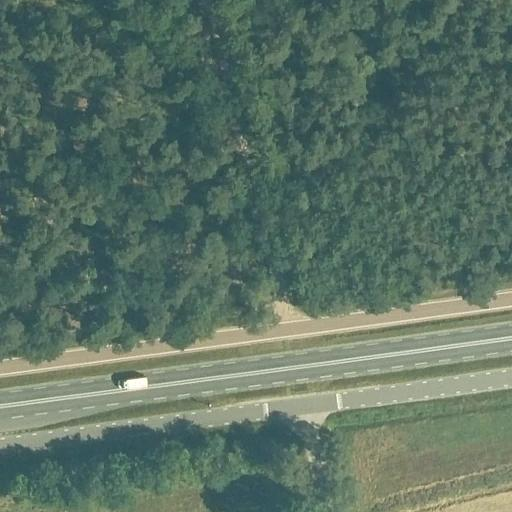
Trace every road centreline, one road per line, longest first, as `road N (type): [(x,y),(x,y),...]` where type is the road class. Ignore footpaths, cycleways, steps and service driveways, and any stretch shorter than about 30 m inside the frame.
road 1 (unclassified): [(0,370),(511,300)]
road 2 (primary): [(0,408),(511,339)]
road 3 (track): [(293,332),(201,0)]
road 4 (unclassified): [(304,407),(0,448)]
road 5 (unclassified): [(511,377),(304,407)]
